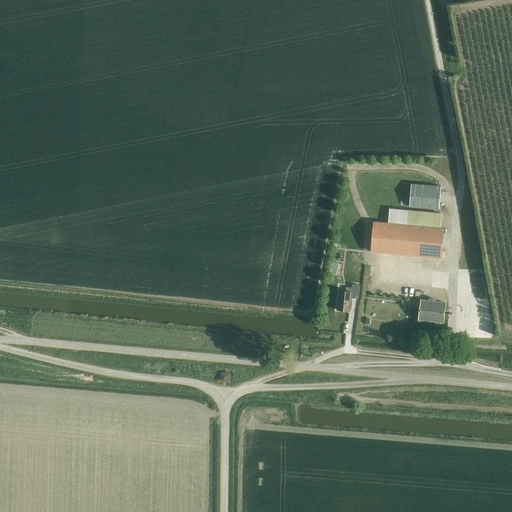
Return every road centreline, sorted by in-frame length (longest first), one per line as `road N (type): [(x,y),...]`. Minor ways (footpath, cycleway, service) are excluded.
road 1 (unclassified): [(408,378),(0,338)]
road 2 (unclassified): [(0,347),(193,383),(226,399)]
road 3 (unclassified): [(226,399),(247,388),(408,378)]
